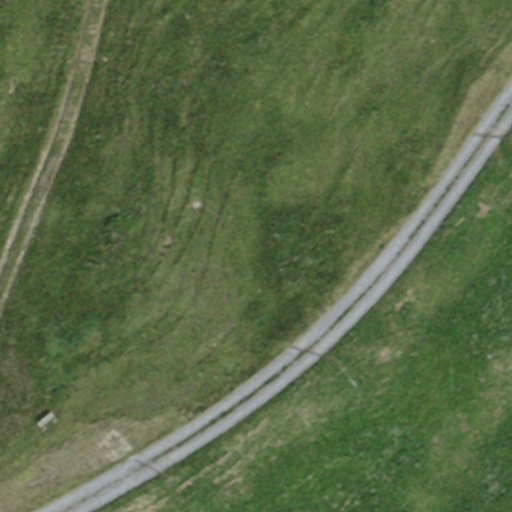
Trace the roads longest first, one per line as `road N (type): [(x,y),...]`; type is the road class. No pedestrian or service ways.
road 1 (track): [(57,511),(178,444),(318,342),(398,250),(511,94)]
road 2 (track): [(97,0),(52,154),(0,286)]
